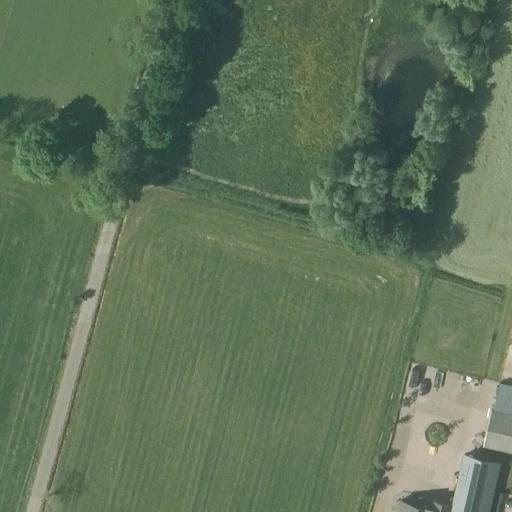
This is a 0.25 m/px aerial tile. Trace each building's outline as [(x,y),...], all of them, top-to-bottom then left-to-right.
[(454,364),(438,389),(461,404),(477,379),(454,364)] [(482,446),(511,452),(511,414),(490,409),(482,446)] [(400,481),(449,488),(455,444),(406,437),(400,481)] [(489,511),(501,461),(465,453),(453,505),(451,511),(489,511)] [(419,503),(402,499),(398,511),(451,511),(453,505),(420,497),(419,503)]
